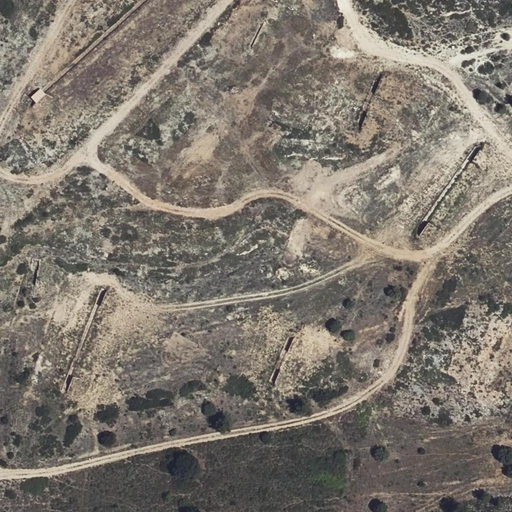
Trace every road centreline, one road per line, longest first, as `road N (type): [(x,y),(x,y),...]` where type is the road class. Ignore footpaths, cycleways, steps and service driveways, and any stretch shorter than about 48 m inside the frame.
road 1 (track): [(0,477),(341,411),(395,373),(419,278),(449,226),(511,192)]
road 2 (track): [(82,151),(161,213),(209,215),(283,194),(381,250),(408,256),(436,249)]
road 3 (track): [(0,173),(25,183),(59,171),(228,0)]
road 4 (track): [(511,146),(450,77),(382,50),(348,25),(344,0)]
road 5 (track): [(74,0),(0,136)]
